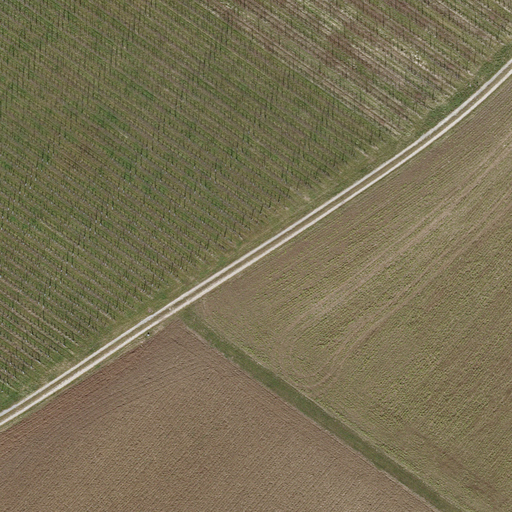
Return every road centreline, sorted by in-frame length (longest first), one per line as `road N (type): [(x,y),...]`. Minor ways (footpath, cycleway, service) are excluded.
road 1 (track): [(511,66),(340,200),(0,419)]
road 2 (track): [(170,310),(454,511)]
